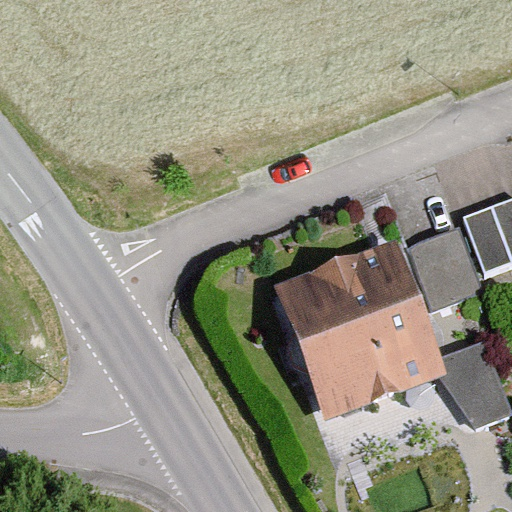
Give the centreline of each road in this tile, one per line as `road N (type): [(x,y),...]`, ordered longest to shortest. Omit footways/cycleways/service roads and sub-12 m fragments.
road 1 (residential): [(511,108),(159,251),(91,294)]
road 2 (unclassified): [(0,432),(105,430),(159,404)]
road 3 (tertiary): [(91,294),(0,162)]
road 4 (tertiary): [(159,404),(91,294)]
road 5 (tertiary): [(222,511),(159,404)]
